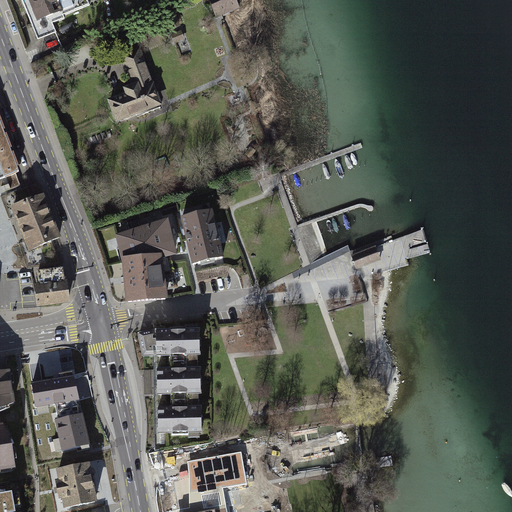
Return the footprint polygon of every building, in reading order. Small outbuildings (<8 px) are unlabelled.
[(21,0),(37,39),(56,32),(52,24),(65,19),(63,16),(90,5),(87,0),(21,0)] [(236,0),(209,0),(216,17),(239,8),(236,0)] [(144,106),(146,106),(158,101),(155,94),(148,76),(143,62),(138,50),(122,56),(130,76),(131,76),(134,86),(136,85),(144,106)] [(136,85),(134,86),(124,89),(127,97),(117,100),(117,99),(110,101),(117,120),(126,117),(147,109),(146,106),(144,106),(136,85)] [(0,116),(11,147),(16,145),(0,101),(0,116)] [(19,172),(0,122),(0,175),(1,179),(19,172)] [(42,197),(14,208),(22,229),(51,218),(42,197)] [(211,211),(182,219),(193,265),(222,258),(211,211)] [(51,218),(22,229),(30,250),(59,239),(51,218)] [(166,222),(118,237),(125,262),(128,302),(165,299),(159,258),(174,254),(166,222)] [(376,247),(352,257),(357,270),(381,261),(376,247)] [(64,283),(62,269),(38,272),(40,286),(35,287),(37,305),(68,302),(66,283),(64,283)] [(146,334),(139,335),(143,356),(153,356),(153,352),(157,352),(157,356),(174,356),(174,363),(190,362),(190,355),(199,355),(199,331),(156,332),(157,340),(153,340),(153,333),(146,334)] [(174,370),(157,370),(158,395),(175,394),(175,402),(191,401),(191,394),(200,394),(200,369),(190,369),(190,362),(174,363),(174,370)] [(0,408),(14,403),(9,372),(0,373),(0,408)] [(75,375),(31,382),(36,407),(79,399),(75,375)] [(175,409),(158,409),(159,434),(201,433),(201,408),(191,408),(191,401),(175,402),(175,409)] [(84,413),(55,420),(62,451),(91,444),(84,413)] [(3,425),(0,425),(0,469),(15,467),(11,446),(3,425)] [(241,451),(188,461),(190,475),(190,508),(177,510),(176,511),(228,511),(224,488),(247,483),(241,451)] [(86,461),(57,467),(64,504),(93,498),(86,461)] [(15,511),(12,492),(0,494),(0,511),(15,511)]
